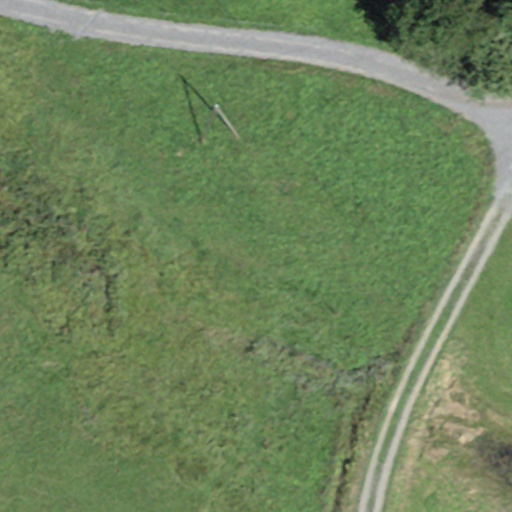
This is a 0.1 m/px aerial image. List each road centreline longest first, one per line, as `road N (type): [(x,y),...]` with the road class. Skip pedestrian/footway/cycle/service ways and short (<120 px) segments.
road 1 (track): [(511,97),(363,62),(165,41),(0,3)]
road 2 (track): [(372,511),(407,386),(511,191)]
